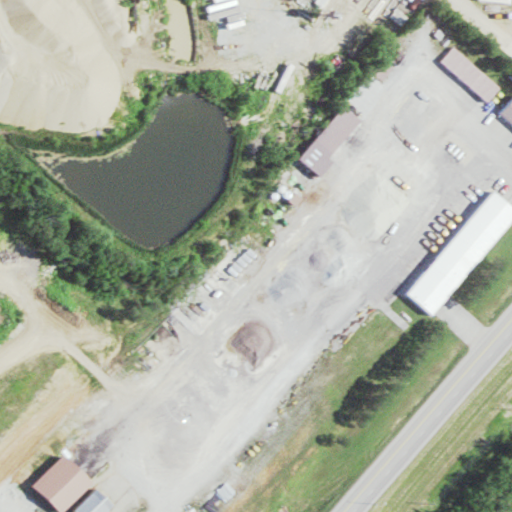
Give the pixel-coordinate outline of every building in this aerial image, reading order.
[(505,87),(460,45),(446,60),(492,102),(505,87)] [(301,158),(322,177),(337,161),(331,156),(365,120),(349,106),(301,158)] [(511,219),(511,201),(494,187),(409,293),(436,314),(511,219)] [(64,511),(95,480),(66,452),(35,485),(64,511)] [(108,511),(117,503),(99,486),(77,509),(80,511),(108,511)]
